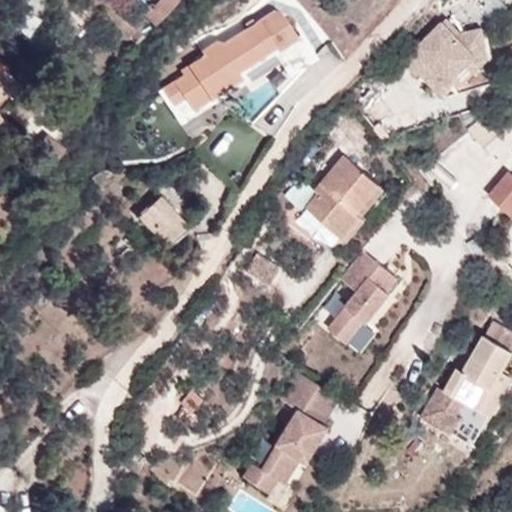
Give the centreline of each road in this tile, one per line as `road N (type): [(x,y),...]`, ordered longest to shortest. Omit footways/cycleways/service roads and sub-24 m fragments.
road 1 (residential): [(402,0),(307,111),(147,364)]
road 2 (residential): [(147,364),(93,381),(21,463)]
road 3 (residential): [(147,364),(104,436),(105,490),(91,511)]
